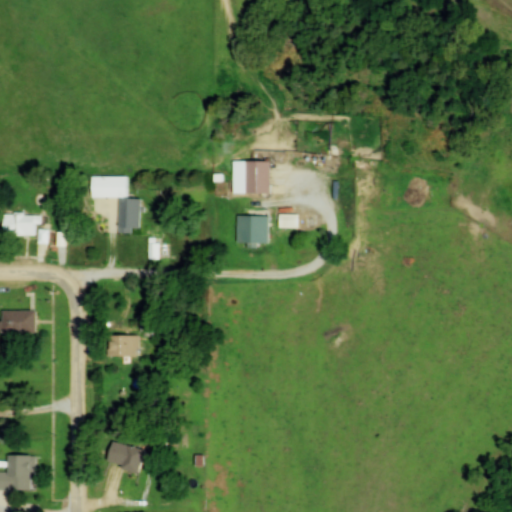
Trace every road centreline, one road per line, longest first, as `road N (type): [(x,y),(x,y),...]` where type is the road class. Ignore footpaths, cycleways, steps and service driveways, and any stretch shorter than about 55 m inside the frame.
road 1 (residential): [(0,275),(276,277)]
road 2 (residential): [(85,511),(84,315),(69,279)]
